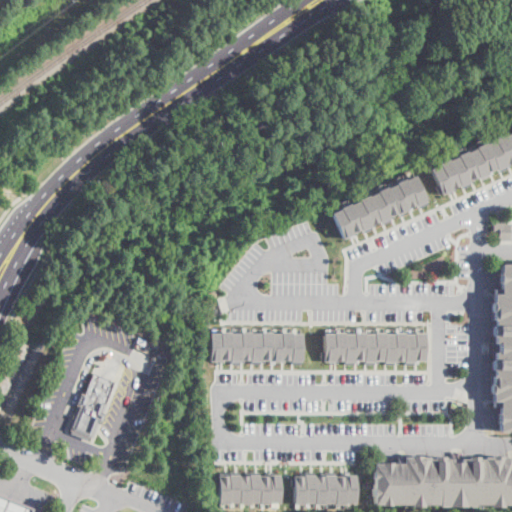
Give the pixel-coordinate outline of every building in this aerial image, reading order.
[(511,125),(511,157),(436,193),(424,166),(511,125)] [(410,173),(422,199),(337,237),(325,211),(410,173)] [(489,222),(511,222),(511,238),(496,238),(496,232),(489,232),(489,222)] [(499,429),(511,429),(511,266),(499,266),(499,290),(492,290),(493,399),(499,400),(499,429)] [(205,329),(206,359),(297,358),(297,330),(205,329)] [(421,329),(422,358),(318,359),(318,329),(421,329)] [(115,384),(104,413),(106,414),(101,425),(97,423),(90,440),(66,430),(76,405),(73,404),(78,392),(81,393),(83,394),(91,374),(115,384)] [(373,461),(373,503),(511,503),(511,461),(511,456),(403,455),(403,461),(373,461)] [(211,473),(275,472),(276,501),(211,501),(211,473)] [(288,473),(352,472),(351,501),(289,502),(288,473)] [(32,511),(0,511),(0,495),(34,509),(32,511)]
